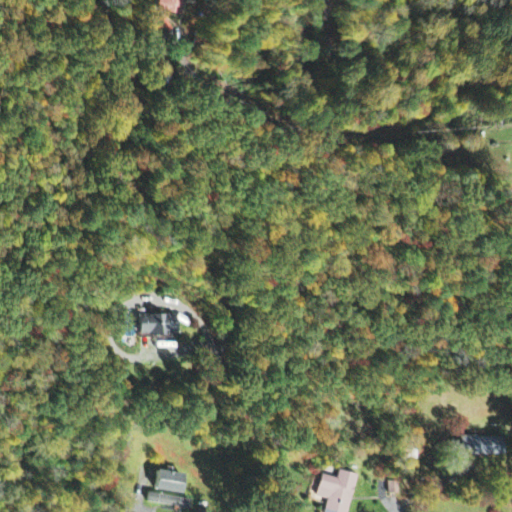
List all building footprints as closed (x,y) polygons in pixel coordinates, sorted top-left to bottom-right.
[(166,0),(166,1),(161,0),(158,0),(156,12),(180,17),(183,2),(190,3),(190,0),(166,0)] [(175,337),(175,317),(138,317),(138,337),(175,337)] [(504,438),(458,439),(459,458),(504,456),(504,438)] [(347,511),(357,477),(339,472),(336,480),(321,476),(315,498),(326,501),(322,511),(347,511)] [(181,496),(183,476),(156,473),(153,493),(181,496)] [(388,482),(389,496),(399,496),(398,482),(388,482)] [(146,504),(188,511),(190,502),(148,495),(146,504)]
